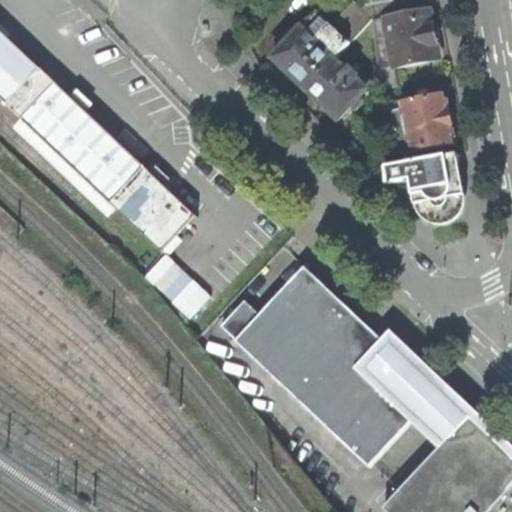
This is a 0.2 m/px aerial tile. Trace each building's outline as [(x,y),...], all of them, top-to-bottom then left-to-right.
[(402,14),(398,0),(393,0),(374,4),(375,20),(387,18),(396,67),(396,68),(441,59),(436,32),(431,8),(402,14)] [(290,74),(307,90),(337,59),(351,43),(318,12),(274,59),(290,74)] [(380,72),(396,67),(387,18),(375,20),(380,72)] [(0,98),(6,104),(40,69),(0,30),(0,98)] [(340,121),(369,91),(358,80),(361,77),(352,68),(348,71),(337,59),(307,90),(322,104),(340,121)] [(196,218),(198,217),(127,151),(41,68),(40,69),(6,104),(6,105),(163,253),(164,251),(159,246),(173,232),(191,213),(196,218)] [(447,93),(403,102),(405,110),(394,112),(393,112),(401,154),(457,143),(451,112),(447,93)] [(393,104),(394,112),(405,110),(403,102),(393,104)] [(459,153),(389,167),(391,185),(412,181),(418,206),(421,213),(425,218),(429,221),(434,224),(441,225),(448,225),(454,222),(460,219),(464,213),(467,206),(468,199),(464,181),(459,153)] [(181,240),(173,232),(159,246),(164,251),(167,254),(181,240)] [(419,420),(447,391),(419,365),(391,338),(386,344),(306,268),(264,312),(249,299),(222,327),(237,341),(237,342),(370,469),(417,419),(419,420)] [(511,511),(511,451),(473,416),(386,508),(390,511),(511,511)]
